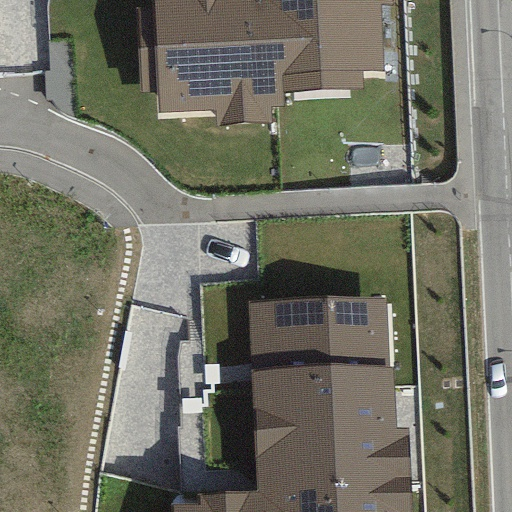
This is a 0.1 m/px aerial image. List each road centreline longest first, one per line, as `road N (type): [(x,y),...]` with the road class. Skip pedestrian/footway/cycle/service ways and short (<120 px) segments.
road 1 (secondary): [(490,0),(505,208)]
road 2 (secondary): [(505,208),(511,364)]
